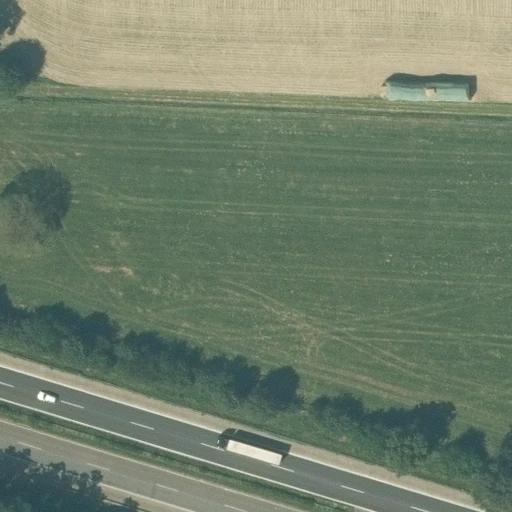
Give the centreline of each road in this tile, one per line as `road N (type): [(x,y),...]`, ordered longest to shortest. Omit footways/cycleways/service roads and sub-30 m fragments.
road 1 (track): [(511,112),(0,91)]
road 2 (motorway): [(385,511),(0,389)]
road 3 (motorway): [(0,448),(206,511)]
